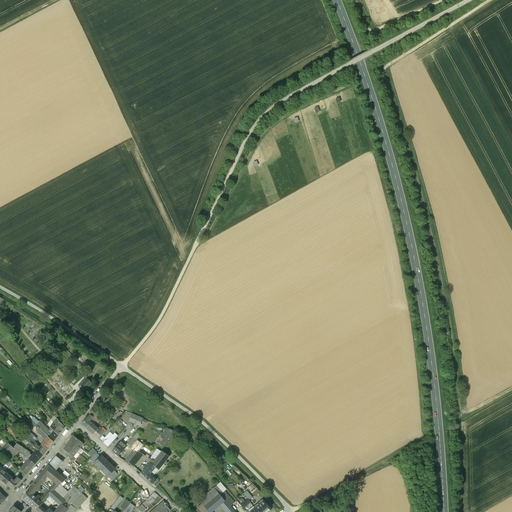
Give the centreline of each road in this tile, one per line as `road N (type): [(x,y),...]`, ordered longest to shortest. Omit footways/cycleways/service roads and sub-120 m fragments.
road 1 (track): [(511,386),(470,409),(458,403),(415,174),(384,67),(490,0)]
road 2 (primary): [(442,511),(434,388),(403,209),(335,0)]
road 3 (track): [(121,366),(164,310),(247,134),(277,102),(343,67)]
road 4 (track): [(121,366),(200,421),(290,511)]
road 5 (track): [(0,287),(121,366)]
road 6 (track): [(469,0),(343,67)]
road 7 (residential): [(169,501),(76,423)]
